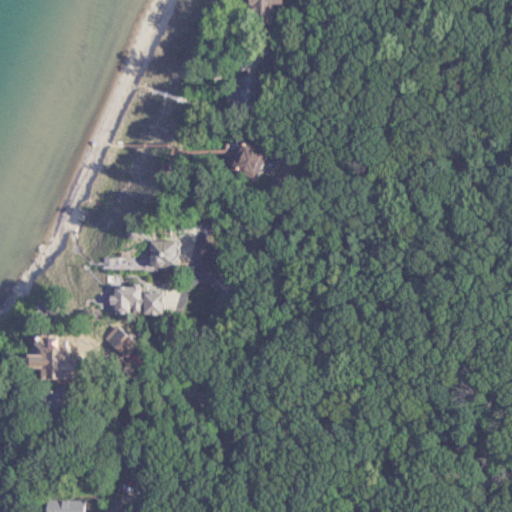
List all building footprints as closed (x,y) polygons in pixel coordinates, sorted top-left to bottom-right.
[(248,0),(248,11),(280,12),(280,0),(248,0)] [(179,265),(179,241),(152,241),(151,254),(161,255),(161,265),(179,265)] [(110,291),(116,316),(144,310),(145,316),(177,309),(172,288),(142,294),(140,285),(110,291)] [(134,343),(119,326),(106,338),(121,355),(134,343)] [(83,511),(84,502),(47,501),(46,511),(83,511)]
